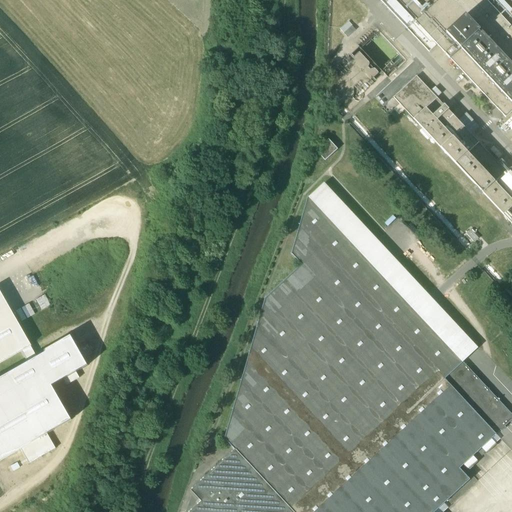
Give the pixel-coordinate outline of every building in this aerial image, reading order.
[(417,21),(398,0),(380,0),(429,53),(437,45),(416,22),(417,21)] [(511,64),(451,0),(398,0),(417,21),(416,22),(437,45),(446,55),(445,55),(450,60),(506,118),(511,112),(511,64)] [(511,0),(497,0),(491,6),(485,0),(451,0),(511,64),(511,0)] [(348,23),(340,30),(344,34),(352,27),(348,23)] [(341,95),(372,99),(377,57),(357,55),(356,61),(343,59),(339,91),(341,92),(341,95)] [(437,98),(416,77),(393,98),(400,105),(412,94),(426,109),(437,98)] [(436,87),(432,90),(436,96),(440,93),(436,87)] [(444,106),(437,98),(426,109),(412,94),(400,105),(511,224),(511,200),(495,183),(506,172),(448,111),(449,110),(445,105),(444,106)] [(466,114),(459,121),(472,134),(479,126),(466,114)] [(511,117),(501,128),(505,132),(509,128),(511,131),(511,130),(511,117)] [(340,124),(340,136),(354,136),(354,124),(340,124)] [(328,140),(316,152),(325,162),(337,150),(328,140)] [(310,196),(463,362),(477,349),(324,184),(310,196)] [(434,511),(470,480),(459,469),(463,465),(467,470),(477,461),(473,456),(481,448),(486,453),(496,444),(491,439),(496,435),(445,379),(463,362),(309,197),(308,197),(291,255),(292,255),(302,265),(266,299),(266,298),(265,299),(257,329),(380,460),(325,511),(326,511),(434,511)] [(44,295),(36,300),(41,311),(50,306),(44,295)] [(0,296),(0,364),(21,352),(30,347),(0,296)] [(28,304),(15,312),(21,322),(34,315),(28,304)] [(326,511),(325,511),(380,460),(257,329),(225,438),(224,439),(235,450),(293,511),(326,511)] [(87,367),(70,338),(35,358),(27,363),(0,378),(0,460),(20,449),(29,464),(55,448),(47,434),(70,420),(51,387),(64,380),(76,373),(87,367)] [(30,347),(21,352),(27,363),(35,358),(30,347)] [(511,419),(511,414),(463,362),(445,379),(496,435),(500,431),(501,432),(506,428),(505,427),(511,419)] [(76,373),(64,380),(67,386),(79,379),(76,373)] [(293,511),(235,450),(191,491),(201,502),(190,511),(293,511)]
